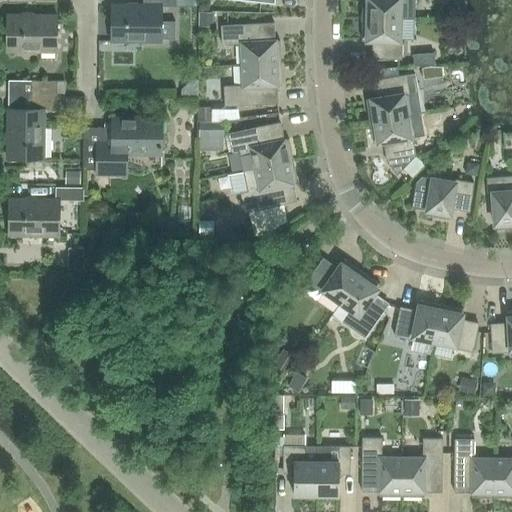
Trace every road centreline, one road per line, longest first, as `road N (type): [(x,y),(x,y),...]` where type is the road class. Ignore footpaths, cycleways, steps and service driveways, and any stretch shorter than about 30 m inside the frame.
road 1 (residential): [(511,268),(419,255),(359,210),(333,152),(322,0)]
road 2 (unclassified): [(170,511),(0,348)]
